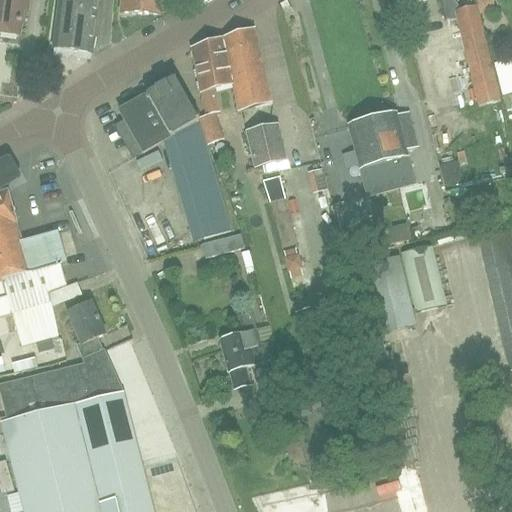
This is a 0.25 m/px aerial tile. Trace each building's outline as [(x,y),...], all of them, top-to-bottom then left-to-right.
[(0,0),(0,34),(19,37),(23,0),(0,0)] [(58,0),(52,49),(72,52),(92,54),(98,0),(58,0)] [(120,0),(120,13),(141,14),(142,0),(120,0)] [(142,0),(141,14),(163,16),(163,0),(142,0)] [(444,12),(447,21),(449,21),(456,21),(478,108),(502,102),(476,7),(459,12),(455,13),(454,9),(444,12)] [(254,32),(223,41),(232,86),(230,86),(238,114),(254,110),(254,111),(271,106),(254,32)] [(230,86),(232,86),(223,41),(191,50),(201,95),(205,117),(214,115),(220,113),(215,91),(230,86)] [(511,59),(502,62),(510,95),(511,94),(511,59)] [(148,95),(119,112),(124,122),(143,154),(163,143),(173,140),(203,241),(232,233),(199,123),(175,80),(173,81),(148,95)] [(214,115),(205,117),(199,120),(207,147),(224,141),(214,115)] [(397,119),(396,116),(381,120),(390,156),(386,157),(383,147),(375,149),(377,159),(381,158),(383,165),(386,164),(388,169),(392,168),(394,175),(389,176),(393,191),(414,186),(405,151),(415,148),(406,116),(397,119)] [(390,156),(381,120),(377,121),(375,118),(369,119),(367,123),(348,128),(366,198),(393,191),(389,176),(394,175),(392,168),(388,169),(386,164),(383,165),(381,158),(377,159),(375,149),(383,147),(386,157),(390,156)] [(261,169),(286,164),(277,126),(243,133),(252,171),(261,169)] [(0,162),(0,191),(22,179),(10,157),(0,162)] [(263,183),(268,201),(284,196),(280,180),(279,180),(279,179),(263,183)] [(50,301),(49,295),(48,291),(66,286),(51,236),(22,244),(8,192),(2,195),(44,339),(58,335),(50,301)] [(22,345),(44,339),(2,195),(0,195),(0,281),(2,281),(6,296),(0,297),(0,316),(13,312),(22,345)] [(355,250),(368,245),(359,224),(347,228),(355,250)] [(511,232),(480,240),(511,374),(511,373),(511,232)] [(242,241),(240,236),(202,246),(205,260),(249,249),(246,240),(242,241)] [(432,250),(403,257),(417,315),(447,307),(432,250)] [(248,252),(240,254),(245,271),(253,269),(248,252)] [(417,327),(398,258),(351,269),(368,339),(417,327)] [(3,428),(16,482),(23,511),(152,511),(123,394),(122,395),(108,364),(109,364),(104,352),(103,352),(97,340),(105,336),(91,305),(68,315),(82,346),(77,347),(84,360),(82,361),(85,366),(0,386),(0,391),(7,420),(1,421),(3,428)] [(321,306),(295,314),(306,352),(333,344),(321,306)] [(220,343),(224,357),(250,349),(251,351),(261,348),(252,315),(238,318),(243,336),(220,343)] [(250,349),(224,357),(229,375),(234,391),(250,386),(245,370),(255,367),(272,362),(268,346),(261,348),(251,351),(250,349)] [(44,357),(20,361),(22,374),(46,370),(44,357)] [(262,383),(268,403),(281,398),(275,379),(262,383)] [(287,397),(281,398),(268,403),(272,416),(291,409),(287,397)] [(180,462),(168,465),(171,478),(183,475),(180,462)] [(176,511),(201,511),(199,503),(198,503),(193,487),(171,494),(176,511)]
